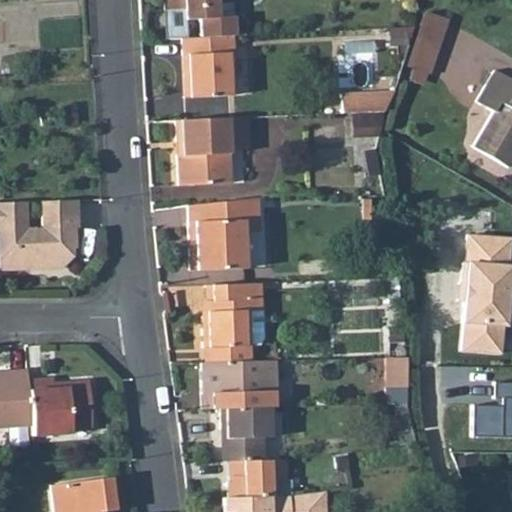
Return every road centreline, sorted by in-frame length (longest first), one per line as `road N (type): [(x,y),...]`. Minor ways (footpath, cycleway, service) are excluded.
road 1 (residential): [(122,0),(142,323)]
road 2 (unknown): [(446,221),(428,334),(427,418),(455,511)]
road 3 (residential): [(142,323),(165,511)]
road 4 (residential): [(0,324),(142,323)]
